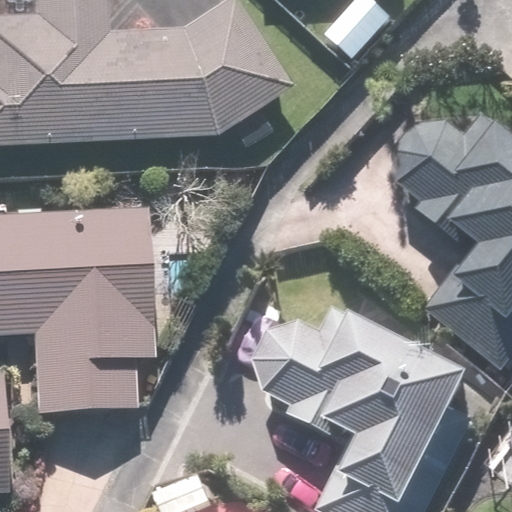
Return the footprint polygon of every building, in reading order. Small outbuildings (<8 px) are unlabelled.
[(45,0),(46,19),(0,18),(0,148),(217,141),(301,88),(245,0),(236,0),(193,28),(110,28),(109,0),(45,0)] [(406,16),(389,0),(368,0),(329,39),(355,66),(406,16)] [(482,254),(440,305),(511,366),(511,114),(505,109),(486,131),(472,119),(435,121),(417,142),(404,161),(412,184),(434,198),(420,209),(482,254)] [(169,216),(0,215),(0,341),(50,344),(46,411),(145,416),(148,366),(161,367),(169,216)] [(360,444),(327,511),(434,511),(496,382),(345,312),(337,330),(313,319),(280,328),(264,363),(275,389),(309,405),(304,418),(360,444)] [(0,501),(19,502),(22,379),(0,377),(0,501)]
